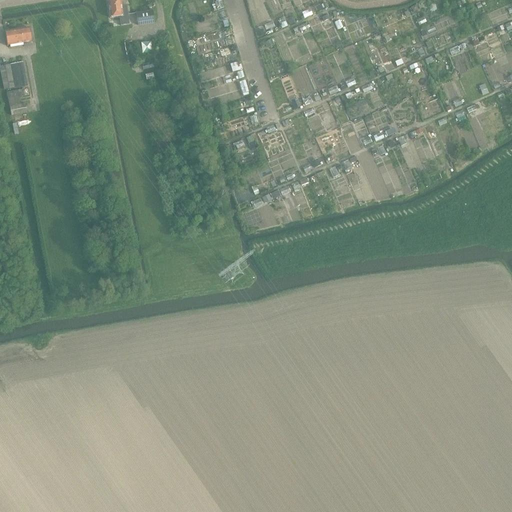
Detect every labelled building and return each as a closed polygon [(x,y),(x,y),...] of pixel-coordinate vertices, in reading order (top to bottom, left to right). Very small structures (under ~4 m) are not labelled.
[(109,18),(118,17),(119,17),(120,26),(129,25),(126,6),(119,7),(118,0),(115,0),(114,0),(108,0),(109,1),(107,1),(109,18)] [(137,26),(154,23),(152,11),(136,13),(137,26)] [(7,46),(31,42),(29,28),(5,32),(7,46)] [(27,86),(23,62),(0,66),(0,70),(4,90),(13,88),(13,89),(27,86)] [(15,92),(6,93),(11,116),(27,113),(25,104),(17,105),(15,92)] [(279,190),(252,202),(255,208),(281,196),(279,190)]
